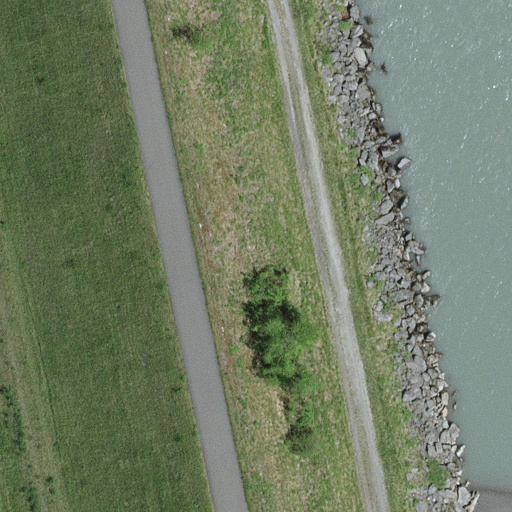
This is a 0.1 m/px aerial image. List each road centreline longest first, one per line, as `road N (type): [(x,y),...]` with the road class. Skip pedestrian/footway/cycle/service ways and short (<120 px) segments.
road 1 (track): [(274,0),(379,511)]
road 2 (track): [(129,0),(233,511)]
